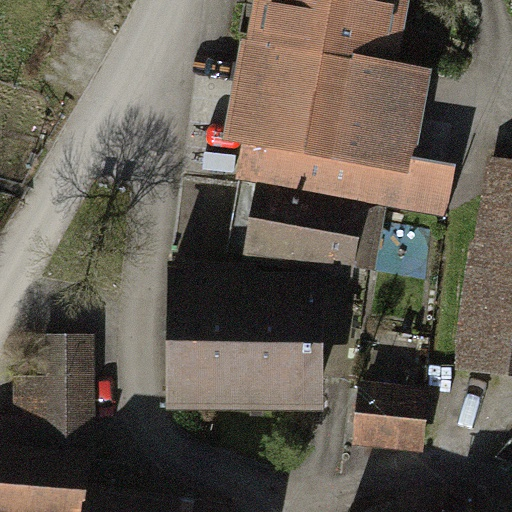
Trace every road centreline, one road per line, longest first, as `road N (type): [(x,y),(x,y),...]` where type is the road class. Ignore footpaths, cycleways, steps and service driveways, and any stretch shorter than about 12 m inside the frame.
road 1 (residential): [(293,511),(294,502),(204,469),(152,416),(142,292),(170,28)]
road 2 (residential): [(0,302),(51,202),(170,28)]
road 3 (unknown): [(152,416),(107,337),(56,309),(3,295)]
